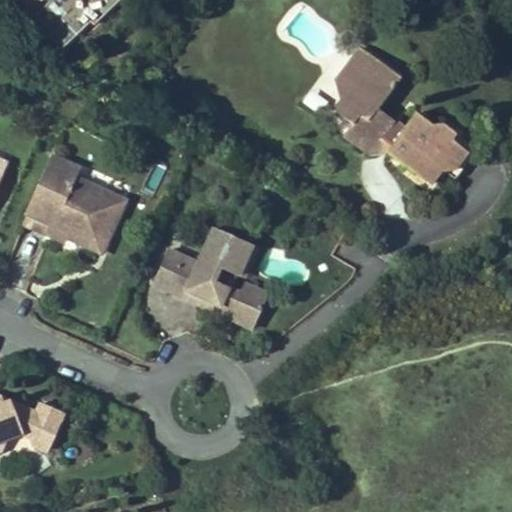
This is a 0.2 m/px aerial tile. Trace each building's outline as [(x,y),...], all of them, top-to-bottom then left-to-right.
[(51,0),(52,0),(36,16),(49,30),(45,34),(60,50),(89,22),(93,25),(118,1),(117,0),(51,0)] [(400,79),(361,49),(337,81),(350,91),(342,101),(334,111),(352,124),(344,134),(371,154),(381,141),(390,148),(386,153),(429,185),(445,163),(453,169),(466,152),(449,139),(454,133),(443,124),(431,126),(416,114),(404,130),(384,115),(381,119),(373,113),(400,79)] [(342,101),(350,91),(337,81),(342,101)] [(386,153),(390,148),(381,141),(371,154),(386,153)] [(53,157),(27,214),(51,224),(47,235),(63,242),(65,238),(72,222),(83,227),(80,234),(105,245),(125,201),(73,178),(77,169),(53,157)] [(51,224),(27,214),(22,223),(47,235),(51,224)] [(105,245),(80,234),(83,227),(72,222),(65,238),(101,254),(105,245)] [(198,264),(168,250),(152,284),(183,298),(187,292),(202,299),(199,305),(252,329),(267,295),(244,285),(240,294),(211,281),(217,267),(238,277),(251,247),(214,229),(198,264)] [(244,278),(257,249),(251,247),(238,277),(244,278)] [(199,305),(202,299),(187,292),(183,298),(199,305)] [(0,451),(5,440),(20,434),(31,439),(34,447),(46,451),(63,414),(41,404),(36,414),(10,402),(3,405),(1,399),(0,398),(0,451)]
